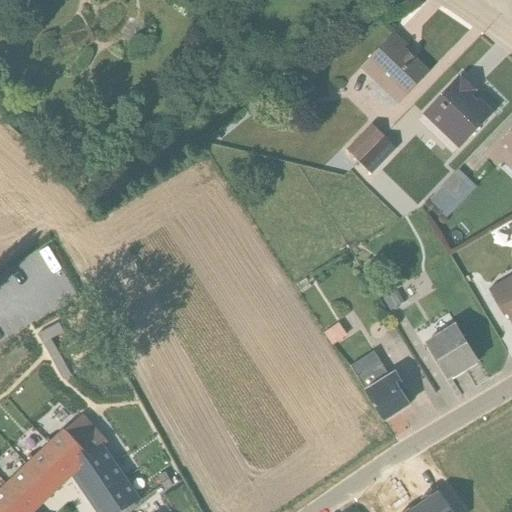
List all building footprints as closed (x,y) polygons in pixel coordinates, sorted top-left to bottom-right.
[(405,47),(393,35),(360,70),(397,106),(428,73),(403,49),(405,47)] [(422,116),(458,150),(493,113),(473,95),(476,92),(460,76),(422,116)] [(358,163),(383,137),(370,125),(345,151),(358,163)] [(501,163),(511,173),(511,130),(485,158),(496,167),(501,163)] [(383,137),(358,163),(370,175),(395,149),(383,137)] [(475,188),(457,171),(427,203),(445,220),(475,188)] [(511,275),(487,291),(503,318),(506,317),(511,327),(511,275)] [(383,301),(390,312),(403,304),(396,293),(383,301)] [(346,337),(337,324),(323,335),(332,347),(346,337)] [(478,363),(455,324),(424,343),(448,381),(478,363)] [(63,335),(57,325),(37,336),(62,380),(70,376),(51,342),(63,335)] [(387,376),(373,353),(350,367),(383,421),(408,406),(400,392),(404,389),(393,372),(387,376)] [(107,441),(82,414),(64,430),(0,489),(0,511),(36,511),(71,478),(93,511),(122,511),(140,501),(102,447),(107,441)] [(410,511),(407,511),(451,511),(435,488),(420,499),(423,503),(411,511),(410,511)]
